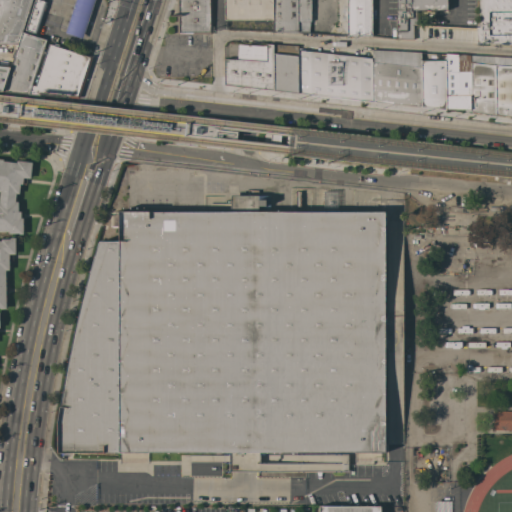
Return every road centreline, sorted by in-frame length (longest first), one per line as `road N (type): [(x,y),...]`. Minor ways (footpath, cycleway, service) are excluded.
road 1 (residential): [(511,193),(359,181),(108,143)]
road 2 (tertiary): [(126,92),(511,135)]
road 3 (primary): [(38,339),(13,511)]
road 4 (primary): [(130,0),(85,138),(92,153)]
